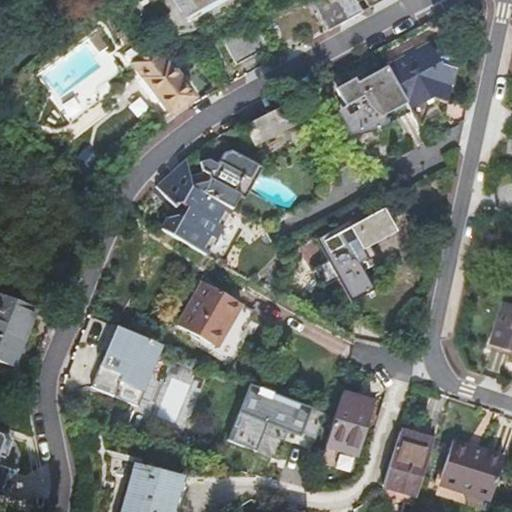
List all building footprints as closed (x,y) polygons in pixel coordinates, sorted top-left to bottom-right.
[(173,0),(182,15),(208,0),(173,0)] [(309,0),(327,31),(362,12),(355,0),(309,0)] [(365,0),(369,9),(385,0),(365,0)] [(268,49),(254,25),(221,41),(235,65),(268,49)] [(126,27),(117,33),(124,44),(133,38),(126,27)] [(95,32),(87,37),(98,53),(106,47),(95,32)] [(142,41),(125,54),(143,79),(139,81),(154,102),(158,100),(168,114),(192,99),(166,63),(163,65),(156,53),(142,41)] [(408,112),(417,128),(439,116),(442,117),(453,69),(438,65),(427,44),(413,52),(411,52),(413,56),(405,60),(403,57),(402,58),(383,67),(408,112)] [(411,52),(413,52),(410,47),(399,53),(402,58),(403,57),(405,60),(413,56),(411,52)] [(391,121),(408,112),(383,67),(353,84),(351,80),(332,90),(334,94),(354,131),(387,113),(391,121)] [(282,107),(242,127),(251,146),(291,126),(282,107)] [(331,170),(348,161),(339,145),(323,154),(331,170)] [(188,186),(229,209),(262,228),(274,207),(247,191),(260,168),(256,165),(233,152),(229,150),(222,152),(215,163),(207,158),(199,161),(201,169),(200,171),(189,174),(185,158),(182,161),(188,186)] [(208,237),(220,226),(229,209),(188,186),(182,161),(156,185),(173,209),(179,205),(186,209),(179,220),(175,218),(165,220),(160,231),(199,253),(208,237)] [(262,228),(264,229),(273,224),(281,211),(274,207),(262,228)] [(351,227),(369,260),(374,257),(368,246),(385,237),(395,231),(383,209),(373,214),(351,227)] [(199,253),(203,256),(220,226),(208,237),(199,253)] [(364,263),(369,260),(351,227),(321,242),(330,259),(312,269),(322,288),(335,281),(348,305),(372,292),(361,272),(358,267),(364,263)] [(367,269),(364,263),(358,267),(361,272),(367,269)] [(202,283),(178,326),(211,345),(207,351),(231,364),(244,342),(239,339),(254,312),(202,283)] [(36,310),(0,296),(0,363),(13,368),(36,310)] [(498,336),(491,334),(486,352),(511,360),(511,307),(507,306),(498,336)] [(320,322),(346,336),(354,322),(328,307),(320,322)] [(162,347),(110,327),(100,354),(105,356),(91,389),(138,408),(162,347)] [(340,395),(333,415),(323,446),(352,456),(369,404),(340,395)] [(399,433),(383,486),(416,496),(433,443),(399,433)] [(456,485),(469,445),(453,440),(440,481),(456,485)] [(469,497),(489,504),(504,456),(469,445),(456,485),(471,491),(469,497)] [(118,511),(173,511),(185,478),(135,461),(118,511)] [(438,487),(454,492),(456,485),(440,481),(438,487)] [(456,485),(454,492),(469,497),(471,491),(456,485)]
